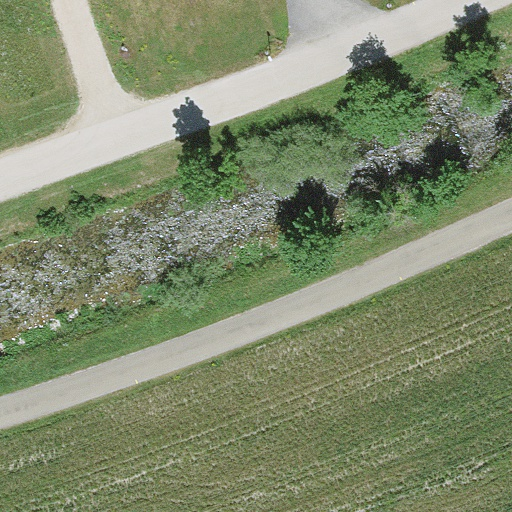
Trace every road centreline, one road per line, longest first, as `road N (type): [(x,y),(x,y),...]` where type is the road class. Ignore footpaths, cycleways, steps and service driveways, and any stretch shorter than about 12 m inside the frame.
road 1 (track): [(511,218),(336,300),(0,415)]
road 2 (tertiary): [(458,0),(0,171)]
